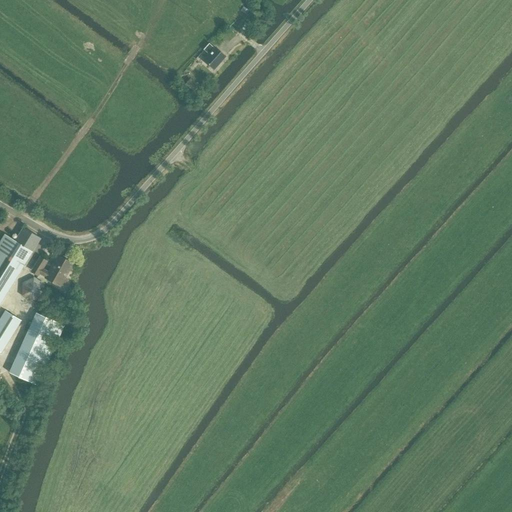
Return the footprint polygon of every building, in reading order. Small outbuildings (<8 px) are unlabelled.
[(216,48),(215,49),(209,44),(205,50),(211,55),(205,61),(214,69),(225,56),(216,48)] [(194,92),(199,86),(190,79),(185,85),(194,92)] [(0,244),(0,251),(22,268),(41,238),(24,227),(16,240),(6,234),(0,244)] [(0,304),(22,268),(0,251),(0,304)] [(65,278),(73,264),(59,255),(49,272),(43,268),(48,261),(40,256),(32,271),(39,275),(40,273),(46,277),(45,279),(58,286),(60,286),(61,284),(65,286),(68,280),(65,278)] [(33,303),(44,296),(45,284),(34,277),(22,284),(22,297),(33,303)] [(0,351),(2,352),(22,320),(6,311),(0,319),(0,351)]
